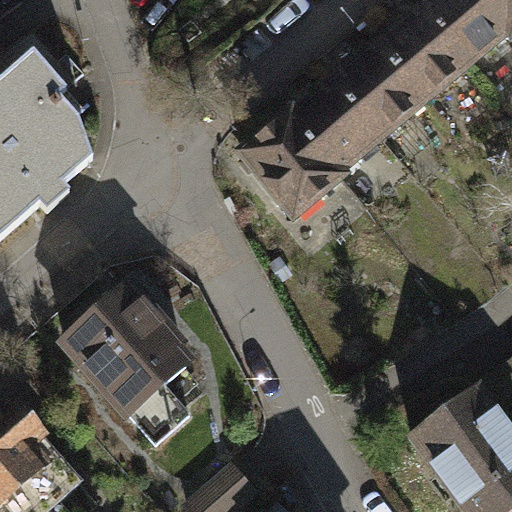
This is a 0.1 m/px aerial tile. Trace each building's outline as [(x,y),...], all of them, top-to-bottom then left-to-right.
[(467,65),(509,30),(485,0),(434,0),(422,11),(467,65)] [(511,0),(485,0),(509,30),(511,34),(511,0)] [(422,102),(467,65),(422,11),(377,48),(422,102)] [(381,139),(422,102),(377,48),(334,85),(381,139)] [(25,54),(0,77),(0,234),(83,159),(70,123),(49,101),(59,91),(25,54)] [(340,173),(381,139),(334,85),(294,119),(340,173)] [(343,176),(340,173),(294,119),(291,115),(239,159),(291,220),(343,176)] [(125,287),(61,346),(128,418),(183,367),(169,352),(177,344),(125,287)] [(511,365),(478,391),(511,435),(511,365)] [(511,511),(511,435),(478,391),(411,441),(463,511),(511,511)] [(0,410),(0,511),(46,511),(80,482),(10,402),(0,411),(0,410)] [(233,467),(188,506),(192,511),(223,511),(251,488),(233,467)]
